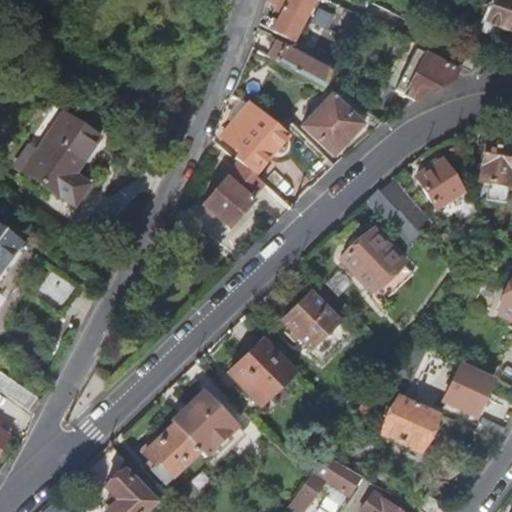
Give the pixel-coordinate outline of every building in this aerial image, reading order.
[(285,0),(274,21),(292,31),(309,0),(285,0)] [(511,0),(486,0),(478,23),(499,31),(511,35),(511,0)] [(257,20),(252,40),(323,80),(327,72),(330,66),(331,64),(272,31),(274,26),(257,20)] [(470,21),(459,46),(472,53),(479,32),(496,38),(499,31),(478,23),(470,21)] [(452,83),(458,71),(414,49),(399,78),(391,74),(384,89),(414,103),(452,83)] [(330,66),(327,72),(334,78),(338,70),(330,66)] [(360,136),(384,116),(369,104),(361,112),(333,87),(304,118),(340,153),(360,136)] [(253,97),(251,97),(223,128),(251,153),(279,121),(253,97)] [(71,167),(96,129),(60,104),(33,144),(36,145),(23,165),(72,197),(86,176),(71,167)] [(111,138),(96,129),(71,167),(86,176),(111,138)] [(485,199),(505,202),(507,187),(511,187),(511,147),(504,146),(486,143),(484,159),(477,158),(476,165),(482,166),(480,182),(482,188),(487,189),(485,199)] [(260,174),(239,155),(226,170),(202,197),(229,220),(242,206),(253,194),(248,189),(260,174)] [(436,207),(461,190),(441,159),(429,167),(416,176),(436,207)] [(392,179),(368,201),(388,223),(386,225),(406,247),(432,224),(392,179)] [(371,291),(401,263),(370,230),(340,258),(371,291)] [(54,306),(75,277),(50,258),(28,287),(54,306)] [(511,281),(496,312),(511,319),(511,281)] [(277,317),(315,360),(344,335),(306,291),(291,304),(277,317)] [(293,371),(262,337),(243,354),(225,370),(257,403),(293,371)] [(456,365),(439,401),(473,417),(491,381),(456,365)] [(0,391),(28,411),(37,398),(0,371),(0,391)] [(389,391),(375,384),(363,402),(358,410),(370,419),(389,391)] [(171,422),(172,423),(197,450),(201,454),(233,424),(203,392),(171,422)] [(438,414),(400,395),(381,432),(420,452),(438,414)] [(497,442),(503,431),(481,420),(476,431),(497,442)] [(0,452),(10,437),(0,429),(0,425),(2,423),(0,421),(0,452)] [(197,450),(172,423),(156,438),(153,435),(138,449),(147,458),(142,463),(155,476),(164,467),(171,474),(197,450)] [(360,478),(323,457),(307,479),(293,499),(282,511),(298,511),(303,506),(305,508),(323,484),(345,498),(360,478)] [(103,511),(138,511),(150,501),(119,469),(103,484),(117,499),(103,511)] [(393,511),(374,496),(360,511),(393,511)] [(67,511),(56,499),(42,511),(67,511)] [(420,511),(447,511),(425,500),(417,510),(420,511)]
